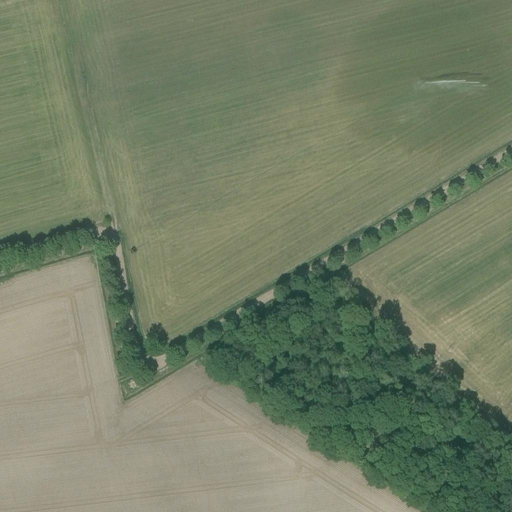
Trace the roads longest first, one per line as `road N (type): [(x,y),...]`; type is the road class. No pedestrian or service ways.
road 1 (track): [(0,266),(107,236),(140,373),(511,154)]
road 2 (track): [(107,236),(55,0)]
